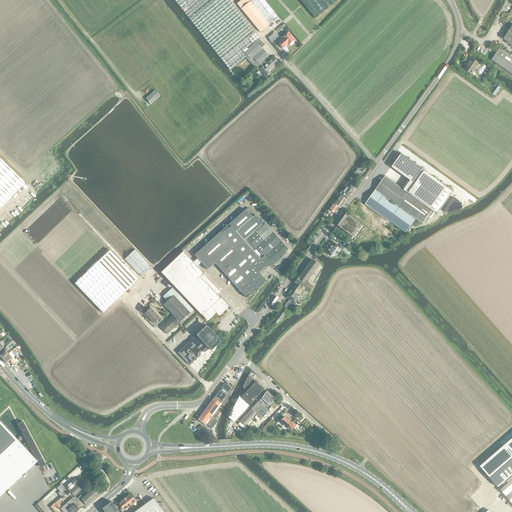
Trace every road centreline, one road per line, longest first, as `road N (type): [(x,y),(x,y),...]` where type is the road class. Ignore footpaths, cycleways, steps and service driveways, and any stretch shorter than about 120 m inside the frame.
road 1 (tertiary): [(237,353),(453,54),(460,28),(451,0)]
road 2 (secondary): [(401,502),(334,457),(243,445)]
road 3 (unknown): [(260,322),(194,255),(244,206)]
road 4 (track): [(511,162),(482,194),(406,141),(397,146)]
road 5 (unclassified): [(237,353),(343,447)]
road 6 (track): [(401,259),(490,208),(511,185)]
